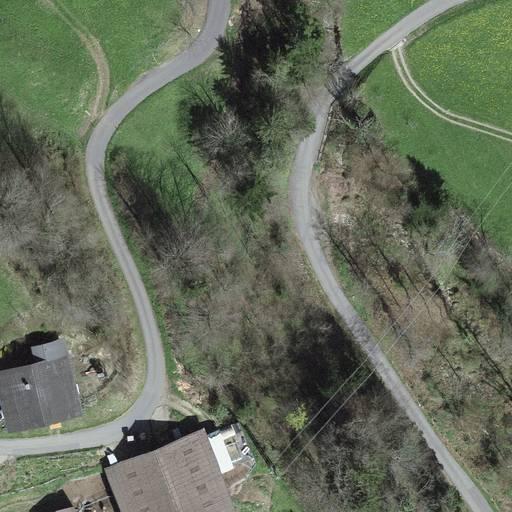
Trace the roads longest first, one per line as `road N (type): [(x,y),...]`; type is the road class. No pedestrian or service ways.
road 1 (unclassified): [(462,0),(394,27),(327,103),(304,160),(304,205),(320,258),(483,511)]
road 2 (unclassified): [(0,442),(102,436),(154,401),(158,356),(96,170),(100,133),(137,94),(210,47),(219,0)]
